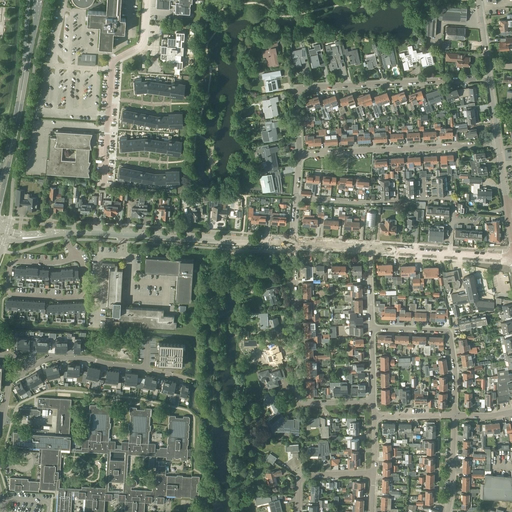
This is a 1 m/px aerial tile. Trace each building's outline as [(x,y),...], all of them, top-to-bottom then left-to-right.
[(72,0),(73,1),(74,2),(75,3),(76,5),(78,6),(80,6),(82,7),(83,7),(86,7),(87,6),(89,5),(90,5),(91,4),(92,2),(93,1),(93,0),(107,0),(107,12),(88,10),(87,24),(100,25),(99,47),(112,48),(112,47),(113,32),(125,32),(126,19),(120,18),(121,0),(72,0)] [(157,0),(157,7),(170,8),(170,0),(157,0)] [(190,6),(190,3),(179,2),(179,0),(170,0),(170,8),(175,9),(175,12),(174,12),(173,21),(181,21),(181,16),(183,16),(183,13),(190,14),(190,8),(190,6)] [(460,20),(461,20),(461,21),(466,21),(467,8),(436,7),(436,10),(435,10),(434,10),(433,10),(432,11),(431,11),(430,12),(429,12),(429,13),(428,13),(428,14),(427,15),(427,16),(427,17),(426,18),(426,19),(426,30),(426,35),(436,36),(436,30),(436,20),(460,21),(460,20)] [(500,26),(510,26),(511,25),(511,20),(511,18),(509,18),(509,20),(500,20),(500,24),(500,26)] [(500,26),(500,27),(501,27),(501,30),(501,31),(502,35),(504,34),(511,34),(511,29),(510,30),(510,26),(500,26)] [(464,28),(447,27),(446,30),(446,38),(464,39),(464,28)] [(166,39),(162,38),(162,39),(161,45),(161,53),(160,59),(160,60),(164,60),(165,60),(166,60),(166,62),(174,62),(174,68),(182,69),(183,61),(181,60),(181,54),(183,55),(184,47),(182,46),(182,41),(184,41),(184,33),(176,32),(176,38),(168,37),(168,39),(166,39)] [(273,38),(278,41),(281,36),(276,33),(273,38)] [(506,42),(500,42),(500,47),(499,47),(500,49),(501,49),(501,50),(509,49),(509,45),(511,45),(511,37),(506,38),(506,41),(506,42)] [(330,49),(326,49),(328,56),(327,57),(330,70),(333,69),(334,69),(333,68),(337,67),(337,69),(337,68),(342,67),(339,55),(342,55),(342,54),(341,48),(340,46),(339,41),(335,42),(336,46),(331,47),(329,47),(330,49)] [(276,51),(278,50),(277,43),(268,44),(269,49),(262,51),(263,57),(266,56),(268,66),(278,64),(276,51)] [(317,51),(321,50),(319,44),(314,45),(314,48),(309,50),(308,47),(312,66),(320,65),(319,61),(323,60),(321,53),(318,54),(317,51)] [(357,49),(347,51),(346,49),(344,49),(343,45),(340,46),(341,48),(342,54),(345,53),(346,56),(349,55),(351,63),(355,62),(355,63),(360,62),(357,49)] [(399,53),(400,56),(401,56),(404,69),(409,68),(408,67),(413,66),(411,57),(414,57),(413,51),(412,45),(407,46),(409,54),(405,55),(404,52),(399,53)] [(306,53),(305,47),(302,47),(303,53),(294,55),(296,66),(301,65),(300,63),(305,62),(303,54),(306,53)] [(366,57),(368,68),(373,67),(372,66),(377,64),(375,56),(378,55),(377,49),(373,50),(374,53),(375,55),(366,57)] [(387,67),(386,63),(386,64),(391,63),(390,62),(392,61),(392,63),(391,63),(392,65),(392,66),(396,65),(396,64),(393,51),(393,49),(389,50),(389,51),(384,52),(384,53),(384,55),(381,55),(383,64),(384,68),(387,67)] [(416,53),(416,50),(413,51),(414,57),(417,56),(417,59),(420,58),(421,58),(422,65),(427,64),(426,63),(431,62),(429,52),(422,54),(422,52),(416,53)] [(463,54),(447,53),(446,59),(449,59),(448,60),(457,61),(457,66),(462,66),(462,65),(469,66),(469,58),(463,57),(463,54)] [(82,54),(81,57),(78,57),(78,65),(95,66),(96,55),(82,54)] [(271,69),(272,74),(266,75),(267,80),(266,81),(267,87),(265,87),(266,91),(268,91),(268,93),(271,93),(270,90),(278,89),(275,76),(278,76),(277,68),(271,69)] [(170,94),(170,96),(181,98),(183,98),(184,93),(182,93),(182,89),(184,90),(185,85),(183,84),(181,84),(174,83),(172,83),(171,84),(172,84),(170,94)] [(476,89),(476,87),(461,88),(462,96),(470,96),(470,99),(477,98),(476,94),(479,94),(479,89),(476,89)] [(459,98),(462,96),(461,88),(456,89),(453,90),(452,89),(450,90),(450,91),(445,93),(448,103),(453,101),(452,98),(458,96),(459,98)] [(439,92),(438,89),(438,90),(437,89),(434,90),(435,91),(432,91),(436,102),(441,101),(441,99),(442,99),(444,99),(441,92),(439,92)] [(404,91),(397,94),(401,103),(407,100),(404,91)] [(418,102),(424,100),(423,97),(421,91),(415,93),(417,99),(418,102)] [(432,91),(426,93),(428,101),(426,102),(429,108),(429,110),(430,112),(433,111),(430,104),(436,102),(432,91)] [(389,101),(386,92),(380,95),(383,103),(389,101)] [(372,103),(371,100),(369,93),(363,95),(365,102),(366,105),(372,103)] [(409,95),(411,102),(409,103),(412,109),(412,110),(415,109),(413,104),(418,102),(417,99),(415,93),(409,95)] [(355,104),(354,101),(352,94),(346,96),(348,103),(349,106),(355,104)] [(391,96),(394,103),(392,104),(394,110),(395,110),(395,112),(398,111),(397,109),(396,105),(401,103),(397,94),(391,96)] [(329,97),(331,104),(332,107),(338,105),(335,95),(329,97)] [(359,104),(365,102),(363,95),(357,98),(359,104)] [(383,103),(380,95),(374,97),(377,104),(375,105),(377,111),(380,110),(378,105),(383,103)] [(315,107),(316,107),(321,106),(317,96),(316,97),(312,98),(315,108),(315,107)] [(340,99),(342,105),(348,103),(346,96),(340,99)] [(277,97),(273,98),(270,98),(270,99),(265,100),(262,101),(265,118),(272,117),(275,117),(275,115),(278,114),(275,102),(278,101),(277,97)] [(323,100),(325,106),(329,105),(330,108),(332,107),(331,104),(329,97),(323,100)] [(305,104),(307,110),(315,108),(315,107),(315,108),(312,98),(306,100),(307,103),(305,104)] [(467,117),(477,115),(476,108),(473,109),(466,110),(467,117)] [(122,120),(121,123),(127,124),(128,121),(130,111),(124,110),(122,116),(122,120)] [(180,114),(169,114),(169,116),(169,126),(169,128),(172,128),(179,127),(181,127),(182,127),(182,122),(180,122),(180,119),(182,119),(182,114),(180,114)] [(477,115),(467,117),(468,123),(475,123),(478,122),(477,115)] [(445,128),(446,137),(452,137),(452,129),(454,129),(453,116),(450,116),(451,128),(445,128)] [(261,131),(261,132),(263,142),(268,141),(277,139),(275,126),(280,125),(279,118),(271,119),(271,121),(265,122),(267,130),(261,131)] [(396,130),(396,133),(397,140),(397,141),(398,141),(399,141),(400,140),(403,140),(403,133),(402,133),(402,132),(404,132),(404,128),(404,127),(404,125),(404,121),(401,122),(402,130),(396,130)] [(380,132),(375,132),(374,127),(372,127),(372,123),(371,124),(372,134),(374,134),(374,141),(380,141),(380,132)] [(440,130),(440,131),(440,138),(446,137),(445,128),(445,127),(441,128),(440,128),(440,123),(437,124),(437,126),(437,130),(440,130)] [(363,135),(363,132),(358,133),(357,124),(354,124),(355,135),(358,134),(358,136),(357,136),(358,143),(361,142),(361,143),(361,144),(364,143),(364,142),(363,135)] [(372,134),(371,124),(369,124),(369,132),(363,132),(363,135),(364,142),(364,143),(367,143),(367,142),(370,142),(369,134),(372,134)] [(404,127),(404,128),(404,132),(407,132),(407,140),(413,139),(413,132),(412,129),(407,129),(407,125),(404,125),(404,127)] [(413,139),(419,139),(419,131),(421,131),(420,126),(420,125),(418,125),(418,129),(416,129),(416,132),(413,132),(413,139)] [(384,132),(380,132),(380,141),(386,141),(386,133),(388,133),(388,129),(387,126),(385,126),(385,132),(384,132)] [(454,128),(454,132),(455,141),(458,140),(458,131),(468,130),(467,127),(460,128),(454,128)] [(347,133),(341,134),(341,128),(338,129),(339,136),(341,135),(341,143),(347,143),(347,136),(347,133)] [(319,135),(314,135),(315,145),(315,146),(318,145),(318,144),(321,144),(320,138),(322,138),(322,135),(322,129),(319,129),(319,135)] [(322,135),(324,135),(325,144),(331,144),(330,134),(326,134),(326,129),(322,129),(322,135)] [(336,129),(336,134),(330,134),(331,144),(337,144),(337,136),(339,136),(338,129),(336,129)] [(467,137),(477,136),(476,129),(469,130),(469,132),(466,133),(467,137)] [(48,169),(46,174),(90,177),(88,171),(89,171),(89,170),(90,170),(90,169),(90,168),(89,168),(89,167),(88,167),(91,162),(89,162),(90,148),(90,142),(91,142),(92,141),(92,140),(91,140),(91,139),(90,139),(91,133),(85,133),(80,134),(79,134),(79,133),(78,133),(78,132),(77,132),(77,133),(76,133),(76,134),(71,132),(58,131),(57,136),(56,137),(56,138),(50,138),(49,159),(47,159),(48,165),(47,165),(47,166),(47,167),(47,168),(48,168),(48,169)] [(306,136),(306,142),(309,142),(309,145),(313,145),(313,146),(314,146),(314,145),(315,145),(314,135),(306,136)] [(167,152),(166,153),(178,155),(180,155),(180,150),(178,150),(179,147),(181,147),(182,142),(180,142),(178,141),(171,140),(168,140),(168,142),(167,152)] [(261,149),(263,157),(265,156),(266,161),(262,162),(263,167),(264,167),(265,170),(267,170),(278,167),(275,151),(278,151),(277,147),(266,149),(266,148),(261,149)] [(485,159),(484,152),(473,153),(473,160),(470,161),(471,165),(479,163),(479,160),(485,159)] [(375,159),(375,163),(373,163),(373,168),(378,168),(378,174),(382,174),(381,159),(375,159)] [(478,174),(487,173),(486,166),(480,167),(479,163),(471,165),(471,168),(477,167),(478,174)] [(119,177),(118,180),(124,181),(125,178),(124,178),(126,168),(121,167),(119,174),(119,177)] [(278,172),(279,172),(279,171),(278,169),(270,171),(270,174),(267,175),(266,172),(261,173),(261,176),(261,180),(265,179),(266,187),(263,188),(264,192),(269,191),(269,192),(282,193),(282,192),(282,190),(282,188),(282,186),(281,184),(281,182),(281,180),(280,178),(279,179),(278,172)] [(177,171),(165,171),(166,173),(166,183),(166,185),(169,185),(177,184),(178,184),(179,184),(179,179),(177,179),(177,176),(179,176),(179,171),(177,171)] [(491,190),(491,189),(479,188),(479,183),(481,183),(482,178),(470,177),(469,183),(474,183),(473,193),(491,194),(492,193),(492,191),(491,190)] [(340,178),(340,181),(338,181),(337,188),(346,189),(346,178),(340,178)] [(354,182),(352,182),(352,179),(346,178),(346,189),(345,191),(348,191),(348,187),(354,188),(354,182)] [(64,198),(61,198),(61,188),(51,187),(50,198),(55,198),(55,203),(54,203),(54,211),(57,212),(57,211),(62,211),(62,209),(63,209),(62,208),(63,203),(64,203),(64,198)] [(27,209),(34,210),(33,210),(37,210),(37,207),(38,197),(31,197),(31,194),(28,194),(24,194),(25,190),(17,189),(16,204),(28,205),(27,209)] [(147,205),(143,204),(143,196),(145,197),(145,193),(139,192),(139,195),(139,203),(139,206),(138,207),(138,217),(143,217),(143,213),(147,213),(147,205)] [(466,193),(466,200),(475,200),(475,201),(477,201),(483,202),(488,202),(488,199),(491,199),(491,198),(492,198),(492,195),(491,195),(491,194),(473,193),(466,193)] [(92,196),(92,199),(89,199),(89,204),(85,204),(84,213),(89,213),(89,210),(91,211),(92,203),(95,203),(95,204),(98,204),(99,196),(92,196)] [(162,214),(162,218),(164,218),(164,219),(166,219),(168,219),(168,214),(169,214),(169,210),(169,206),(165,205),(165,204),(166,204),(166,198),(160,198),(159,205),(159,210),(161,210),(161,214),(162,214)] [(78,210),(81,210),(80,213),(84,213),(85,204),(82,204),(82,199),(79,199),(79,202),(76,202),(75,207),(78,207),(78,210)] [(111,206),(110,215),(115,215),(115,213),(117,213),(117,210),(120,210),(120,202),(118,202),(118,201),(115,201),(114,206),(111,206)] [(466,212),(466,207),(462,207),(462,205),(462,203),(458,203),(458,205),(458,212),(461,212),(466,212)] [(222,207),(213,207),(213,211),(212,214),(213,214),(212,219),(221,219),(221,215),(222,215),(222,216),(226,216),(226,215),(227,214),(227,215),(227,211),(227,210),(222,209),(222,207)] [(195,213),(195,208),(192,208),(192,212),(191,215),(192,215),(192,220),(199,221),(199,217),(204,217),(205,208),(201,208),(200,213),(195,213)] [(249,208),(248,218),(251,218),(251,222),(258,222),(259,215),(258,215),(259,213),(259,211),(253,211),(253,208),(249,208)] [(265,223),(265,219),(268,219),(269,215),(269,209),(269,208),(264,208),(264,211),(259,210),(259,211),(259,213),(258,215),(259,215),(258,222),(265,223)] [(275,225),(277,225),(278,224),(279,216),(279,213),(272,213),(272,209),(269,209),(269,215),(272,215),(271,223),(274,224),(275,225)] [(408,218),(407,227),(415,227),(415,220),(421,221),(421,216),(423,216),(424,209),(414,209),(414,215),(408,215),(408,218)] [(367,212),(367,224),(376,225),(377,213),(367,212)] [(396,220),(385,219),(385,221),(383,221),(383,223),(380,223),(380,227),(381,227),(381,232),(385,233),(391,233),(395,233),(398,233),(399,228),(396,228),(396,220)] [(492,221),(492,222),(484,223),(485,230),(492,230),(500,230),(500,220),(492,221)] [(428,240),(442,241),(443,234),(448,234),(448,230),(445,230),(445,231),(443,231),(443,226),(435,225),(435,228),(429,227),(428,240)] [(489,235),(489,241),(500,241),(500,230),(492,230),(489,230),(489,232),(490,232),(490,235),(489,235)] [(176,275),(177,275),(176,299),(183,299),(183,301),(185,301),(185,300),(191,300),(193,265),(192,265),(192,259),(187,259),(187,260),(186,260),(186,259),(147,257),(147,262),(146,262),(145,265),(147,265),(147,272),(176,274),(176,275)] [(122,280),(123,269),(117,269),(118,264),(116,263),(115,263),(102,262),(102,277),(109,277),(109,280),(107,306),(113,307),(112,313),(113,314),(116,314),(117,315),(117,316),(118,316),(119,317),(119,320),(141,321),(140,327),(175,329),(176,328),(176,321),(174,321),(174,315),(163,315),(164,309),(158,309),(126,307),(123,307),(123,305),(121,304),(121,302),(122,280)] [(302,268),(303,271),(305,271),(305,278),(303,278),(303,280),(305,280),(310,280),(313,280),(313,274),(310,274),(309,268),(309,265),(304,265),(302,265),(302,268)] [(361,265),(354,266),(354,269),(351,269),(351,275),(354,275),(354,273),(357,273),(357,278),(361,278),(361,273),(362,273),(362,269),(361,269),(361,265)] [(327,266),(317,266),(317,273),(323,273),(323,280),(326,280),(326,276),(327,276),(327,266)] [(458,280),(458,279),(460,279),(458,272),(458,270),(453,271),(452,271),(452,274),(451,275),(452,280),(453,288),(458,290),(459,286),(460,284),(459,280),(458,280)] [(451,280),(452,280),(451,275),(452,274),(452,271),(445,272),(446,276),(443,277),(444,280),(445,290),(450,291),(451,287),(450,287),(449,283),(448,284),(447,281),(451,280)] [(463,279),(463,280),(464,286),(466,286),(467,294),(458,296),(458,293),(451,294),(453,304),(454,304),(454,306),(453,307),(454,316),(455,316),(460,315),(458,306),(457,306),(456,304),(469,301),(469,300),(473,300),(473,303),(473,308),(492,309),(493,310),(494,301),(479,300),(477,292),(478,291),(478,290),(477,289),(476,289),(475,280),(474,274),(473,274),(465,276),(464,276),(464,277),(463,277),(464,279),(463,279)] [(266,284),(268,289),(262,291),(263,296),(264,296),(265,300),(270,298),(271,303),(278,302),(275,292),(277,292),(275,287),(277,287),(277,284),(266,284)] [(312,300),(312,303),(311,303),(304,303),(304,304),(303,304),(303,306),(304,306),(304,310),(314,309),(314,303),(320,302),(320,299),(318,299),(312,300)] [(511,299),(511,300),(503,299),(503,305),(502,305),(503,310),(503,311),(511,309),(511,299)] [(425,303),(425,309),(420,309),(420,319),(425,319),(426,312),(426,311),(428,311),(428,303),(425,303)] [(390,311),(390,307),(385,307),(385,304),(379,304),(379,310),(382,311),(381,318),(384,318),(389,318),(390,311)] [(390,307),(390,311),(389,318),(395,318),(395,311),(395,310),(397,310),(397,304),(395,304),(394,307),(390,307)] [(351,305),(351,310),(348,310),(343,311),(343,313),(355,313),(355,311),(362,311),(362,305),(351,305)] [(436,312),(435,320),(444,320),(444,317),(447,317),(447,309),(441,308),(441,309),(436,309),(436,312)] [(511,309),(503,311),(503,312),(504,314),(503,314),(501,316),(502,319),(505,319),(510,318),(511,317),(511,309)] [(258,313),(258,318),(261,317),(261,328),(266,328),(266,325),(268,325),(268,324),(271,324),(273,329),(274,329),(275,333),(282,331),(281,327),(280,327),(277,317),(270,319),(268,319),(268,316),(268,313),(258,313)] [(483,314),(483,315),(480,316),(482,324),(487,323),(487,322),(489,322),(488,316),(486,316),(485,313),(483,314)] [(351,314),(350,314),(350,325),(355,325),(355,323),(363,323),(362,317),(358,317),(356,317),(356,316),(356,314),(351,314)] [(511,324),(511,320),(510,318),(505,319),(505,321),(501,322),(501,327),(501,328),(511,325),(511,324)] [(305,329),(312,329),(315,329),(317,329),(320,329),(320,322),(318,322),(318,319),(313,319),(313,323),(312,323),(312,322),(304,322),(304,323),(304,324),(304,326),(305,329)] [(350,325),(349,325),(349,334),(353,334),(353,335),(363,334),(363,327),(355,327),(355,325),(350,325)] [(502,329),(503,333),(505,333),(506,335),(511,334),(511,332),(511,331),(511,325),(501,328),(502,329)] [(430,337),(429,343),(430,343),(430,345),(427,345),(427,355),(429,356),(430,355),(430,349),(433,349),(433,346),(436,346),(436,343),(436,337),(430,337)] [(313,339),(313,342),(305,342),(305,343),(305,345),(305,349),(312,349),(316,349),(316,342),(321,342),(321,339),(319,339),(313,339)] [(355,339),(355,340),(354,340),(354,344),(349,344),(349,349),(356,349),(356,345),(363,345),(363,339),(355,339)] [(274,342),(263,346),(265,345),(266,349),(267,348),(268,349),(269,349),(269,351),(267,351),(269,359),(268,359),(268,360),(272,359),(272,360),(279,358),(278,358),(278,356),(279,355),(278,352),(277,352),(276,348),(277,347),(276,345),(277,344),(274,344),(274,343),(274,342)] [(159,343),(158,364),(167,364),(167,363),(174,363),(174,365),(182,365),(183,344),(159,343)] [(356,349),(349,349),(349,351),(349,355),(352,355),(352,354),(356,354),(356,355),(358,355),(358,359),(364,359),(363,351),(358,351),(358,350),(356,350),(356,349)] [(461,354),(462,360),(472,358),(472,354),(477,353),(477,350),(469,351),(470,354),(468,354),(468,353),(461,354)] [(511,350),(509,352),(503,353),(505,361),(508,360),(511,359),(511,350)] [(313,368),(317,368),(317,362),(320,361),(320,358),(314,359),(314,361),(313,361),(306,362),(306,363),(305,363),(305,365),(306,365),(306,369),(313,368)] [(58,365),(52,366),(55,379),(60,378),(61,378),(60,374),(58,365)] [(52,366),(46,367),(49,381),(55,379),(52,366)] [(88,366),(86,376),(85,380),(87,380),(91,381),(94,368),(88,366)] [(94,368),(91,381),(97,382),(100,369),(94,368)] [(313,376),(315,376),(315,378),(320,378),(323,378),(323,374),(319,374),(319,375),(318,375),(317,368),(313,368),(306,369),(306,376),(313,376)] [(511,372),(509,374),(508,369),(497,371),(497,375),(497,379),(497,383),(511,380),(511,372)] [(282,378),(279,370),(269,373),(268,370),(258,373),(260,380),(265,379),(268,389),(279,385),(276,378),(273,379),(272,376),(277,375),(278,380),(282,378)] [(462,373),(462,376),(463,376),(463,378),(475,379),(476,379),(476,376),(472,376),(473,376),(473,370),(469,370),(469,373),(463,372),(463,373),(462,373)] [(37,371),(31,374),(38,385),(38,386),(44,383),(37,371)] [(31,374),(26,377),(33,388),(38,385),(31,374)] [(144,383),(143,388),(148,390),(149,389),(152,376),(146,375),(144,383)] [(152,376),(149,389),(154,390),(155,388),(157,378),(152,376)] [(314,381),(306,381),(307,382),(306,382),(306,384),(307,384),(307,388),(317,388),(316,381),(321,381),(320,378),(315,378),(315,381),(314,381)] [(164,379),(161,393),(167,394),(170,381),(164,379)] [(493,379),(493,391),(487,391),(487,393),(487,396),(486,396),(486,398),(487,398),(487,405),(492,405),(492,398),(497,398),(497,384),(497,383),(497,379),(493,379)] [(511,380),(497,383),(497,384),(497,392),(498,395),(508,393),(511,392),(511,380)] [(20,381),(15,384),(21,395),(27,392),(20,381)] [(170,381),(167,394),(172,396),(173,396),(173,392),(176,382),(170,381)] [(330,389),(333,389),(334,395),(340,395),(340,382),(338,382),(330,382),(330,389)] [(180,394),(179,397),(180,397),(185,399),(189,386),(183,384),(180,394)] [(402,388),(399,388),(399,395),(399,396),(399,398),(402,398),(402,402),(410,401),(409,389),(409,386),(402,386),(402,388)] [(509,401),(509,397),(508,393),(498,395),(497,395),(497,403),(509,401)] [(265,394),(264,402),(270,402),(274,401),(275,403),(272,405),(276,414),(283,411),(279,402),(280,402),(279,396),(269,397),(269,394),(265,394)] [(10,477),(10,489),(15,489),(15,490),(21,490),(39,491),(39,487),(40,487),(40,489),(58,490),(56,511),(70,511),(72,491),(79,491),(78,499),(85,499),(85,511),(84,511),(83,511),(104,511),(105,500),(112,501),(112,493),(119,494),(118,501),(125,502),(124,511),(144,511),(145,503),(152,503),(152,498),(157,498),(157,503),(164,504),(164,495),(190,497),(190,498),(198,498),(198,491),(197,491),(197,483),(199,483),(199,476),(192,476),(192,477),(166,475),(166,466),(159,466),(159,461),(157,461),(157,456),(167,457),(166,459),(173,460),(173,457),(175,457),(175,458),(179,459),(179,458),(181,458),(181,460),(187,461),(188,449),(187,449),(187,445),(188,445),(188,439),(188,437),(189,432),(188,432),(188,430),(189,430),(189,425),(189,423),(190,417),(189,417),(189,416),(183,416),(183,418),(175,418),(176,416),(170,415),(170,416),(169,416),(169,422),(169,423),(168,429),(169,429),(169,431),(168,431),(168,436),(169,436),(168,438),(167,444),(168,444),(168,445),(167,445),(167,448),(160,447),(160,449),(155,449),(155,444),(148,443),(149,431),(150,431),(150,425),(149,425),(150,416),(151,416),(151,408),(144,408),(144,410),(137,409),(137,407),(130,407),(129,415),(130,415),(130,424),(129,424),(129,430),(130,430),(129,442),(122,442),(121,449),(115,448),(115,441),(108,441),(109,428),(110,428),(110,423),(109,423),(110,413),(111,414),(111,406),(105,405),(104,407),(97,407),(97,405),(90,405),(89,412),(91,412),(90,422),(89,421),(89,427),(90,427),(89,440),(82,439),(81,449),(70,448),(71,435),(69,435),(71,399),(38,397),(37,407),(57,408),(56,434),(48,434),(48,430),(29,429),(29,433),(22,432),(22,431),(14,431),(13,445),(42,447),(42,452),(40,452),(39,457),(42,457),(41,465),(43,465),(42,481),(26,481),(27,478),(10,477)] [(277,419),(279,417),(276,414),(268,421),(271,424),(277,419)] [(271,424),(274,427),(281,420),(279,417),(277,419),(271,424)] [(284,420),(279,423),(279,431),(289,431),(289,432),(294,433),(294,437),(299,435),(299,420),(299,418),(295,418),(295,419),(294,419),(293,420),(284,420)] [(310,422),(307,422),(307,429),(310,429),(310,426),(316,426),(319,425),(319,427),(320,427),(321,431),(322,437),(329,437),(329,429),(325,429),(325,426),(325,418),(322,418),(322,420),(320,420),(319,419),(316,419),(310,419),(310,422)] [(481,447),(485,449),(490,450),(490,447),(485,447),(485,434),(493,433),(493,430),(492,423),(485,424),(486,430),(482,430),(482,433),(481,439),(481,440),(481,444),(481,447)] [(464,436),(470,436),(470,438),(476,438),(476,436),(472,435),(472,430),(464,430),(464,436)] [(476,441),(476,440),(481,440),(481,439),(476,438),(470,438),(469,441),(463,440),(463,447),(470,447),(470,444),(475,444),(475,441),(476,441)] [(307,452),(306,455),(310,455),(316,455),(318,455),(318,456),(319,456),(319,455),(321,455),(322,460),(326,459),(325,455),(330,454),(328,443),(328,441),(323,442),(318,442),(318,444),(318,447),(316,447),(310,447),(308,447),(307,452)] [(298,445),(285,445),(285,451),(293,450),(293,453),(292,454),(293,458),(286,462),(291,469),(295,466),(295,467),(298,465),(298,458),(298,457),(297,449),(298,449),(298,445)] [(359,452),(352,452),(350,452),(350,449),(344,449),(344,453),(346,453),(349,453),(349,458),(359,458),(359,452)] [(463,458),(463,465),(469,465),(471,465),(472,465),(472,459),(474,459),(483,459),(483,456),(475,456),(471,456),(471,459),(470,459),(463,458)] [(357,464),(360,464),(359,458),(349,458),(349,468),(357,468),(357,464)] [(268,477),(270,486),(277,484),(275,476),(282,474),(281,470),(274,472),(274,471),(266,473),(267,477),(268,477)] [(463,476),(462,483),(472,483),(472,480),(473,480),(473,477),(485,478),(485,475),(485,474),(471,474),(471,477),(469,477),(463,476)] [(485,478),(485,483),(511,485),(510,476),(485,475),(485,478)] [(391,477),(390,479),(383,479),(382,485),(392,485),(392,480),(399,480),(399,477),(398,477),(391,477)] [(480,483),(480,498),(481,498),(511,499),(511,486),(511,485),(485,483),(480,483)] [(382,485),(382,491),(389,491),(390,491),(390,494),(399,494),(401,494),(401,492),(399,492),(399,491),(392,491),(392,485),(382,485)] [(345,493),(345,496),(349,496),(355,497),(355,494),(364,495),(364,488),(356,488),(353,488),(353,494),(345,493)] [(470,492),(470,495),(469,495),(462,495),(462,501),(471,501),(472,496),(475,496),(475,492),(470,492)] [(390,494),(390,497),(382,496),(382,502),(391,503),(392,499),(395,499),(395,497),(399,497),(399,494),(390,494)] [(254,497),(256,505),(269,502),(271,511),(279,511),(282,511),(279,499),(277,500),(276,495),(270,496),(254,497)] [(345,496),(345,501),(350,502),(356,502),(356,505),(363,506),(364,500),(356,499),(356,500),(354,499),(355,497),(349,496),(345,496)] [(462,507),(468,508),(468,510),(477,510),(477,507),(471,507),(471,501),(462,501),(462,507)] [(382,502),(381,508),(389,509),(389,511),(395,511),(398,511),(398,509),(391,509),(391,503),(382,502)]
